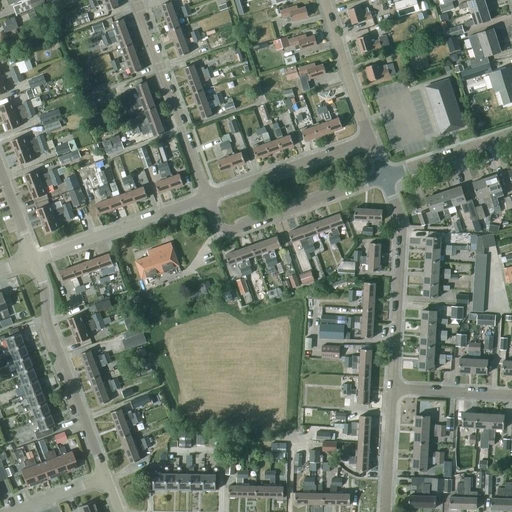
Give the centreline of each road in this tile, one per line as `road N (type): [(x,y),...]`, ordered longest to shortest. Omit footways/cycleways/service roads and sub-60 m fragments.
road 1 (unclassified): [(104,476),(45,317),(34,260)]
road 2 (residential): [(391,388),(401,228),(384,177)]
road 3 (residential): [(207,196),(135,0)]
road 4 (residential): [(207,196),(221,227),(232,229),(384,177)]
road 5 (residential): [(34,260),(207,196)]
road 6 (residential): [(207,196),(369,138)]
road 7 (residential): [(369,138),(324,0)]
road 8 (residential): [(384,177),(511,136)]
road 9 (residential): [(384,511),(391,388)]
road 10 (residential): [(391,388),(511,395)]
